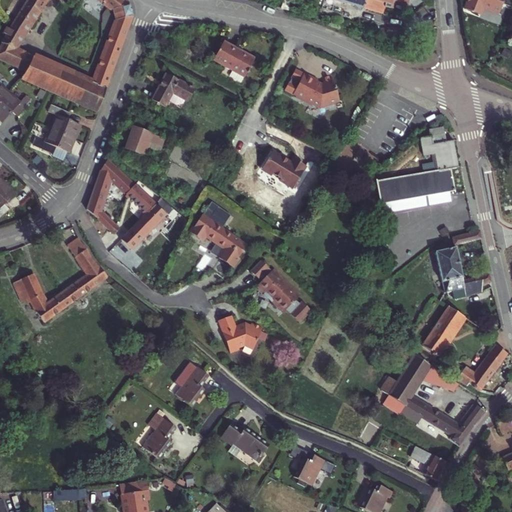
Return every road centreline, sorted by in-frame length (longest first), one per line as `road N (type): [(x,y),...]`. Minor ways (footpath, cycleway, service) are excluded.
road 1 (tertiary): [(461,99),(308,32),(152,0)]
road 2 (tertiary): [(461,99),(511,328)]
road 3 (residential): [(440,495),(280,422),(236,389)]
road 4 (residential): [(149,0),(79,192)]
road 5 (residential): [(79,192),(92,236),(112,264),(156,299),(196,298)]
road 6 (residential): [(511,392),(478,430),(440,495)]
